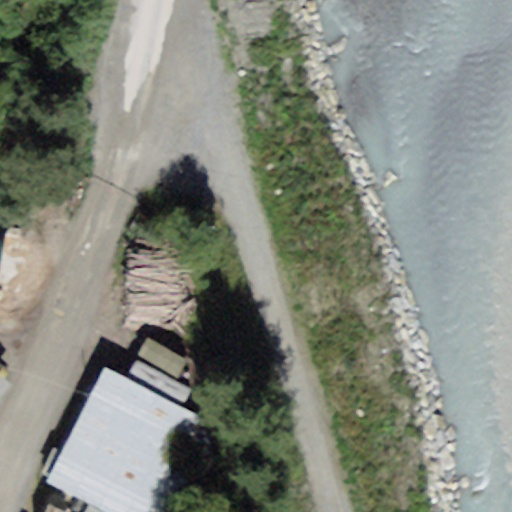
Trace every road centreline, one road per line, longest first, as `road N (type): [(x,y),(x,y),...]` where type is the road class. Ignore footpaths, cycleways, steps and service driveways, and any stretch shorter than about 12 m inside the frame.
road 1 (track): [(163,0),(196,50),(338,511)]
road 2 (unclassified): [(153,0),(110,188)]
